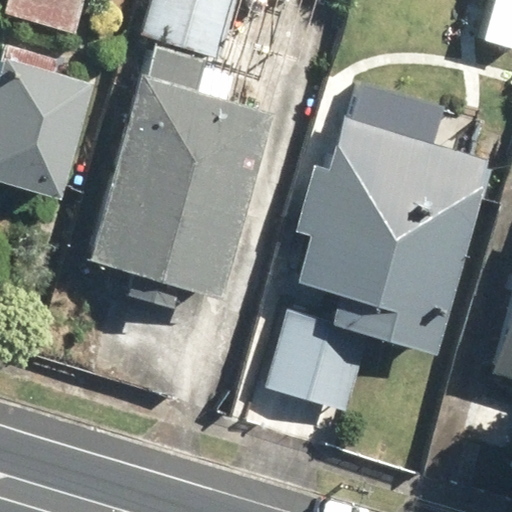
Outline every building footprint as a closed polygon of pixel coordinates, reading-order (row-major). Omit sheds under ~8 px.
[(0,0),(0,9),(62,29),(71,0),(0,0)] [(141,0),(132,30),(210,56),(228,0),(141,0)] [(506,55),(511,31),(511,0),(480,0),(468,44),(506,55)] [(0,183),(35,194),(69,78),(43,70),(48,54),(0,40),(0,183)] [(130,68),(74,256),(207,296),(263,109),(188,86),(197,57),(147,42),(138,71),(130,68)] [(333,110),(317,164),(303,159),(284,226),(297,230),(282,280),(326,293),(318,321),(422,351),(479,158),(410,137),(422,96),(351,75),(340,112),(333,110)] [(511,253),(477,367),(511,377),(511,253)]
